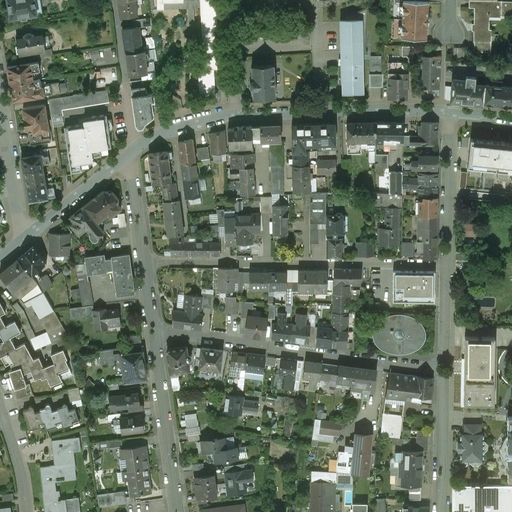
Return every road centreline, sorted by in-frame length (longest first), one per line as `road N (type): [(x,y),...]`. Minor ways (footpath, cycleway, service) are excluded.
road 1 (residential): [(131,151),(173,129),(231,115),(445,111)]
road 2 (residential): [(445,265),(144,263)]
road 3 (residential): [(443,368),(154,332)]
road 4 (residential): [(154,332),(178,511)]
road 5 (residential): [(445,265),(445,111)]
road 6 (residential): [(0,93),(25,235)]
road 7 (residential): [(440,511),(443,368)]
road 8 (residential): [(25,235),(131,151)]
